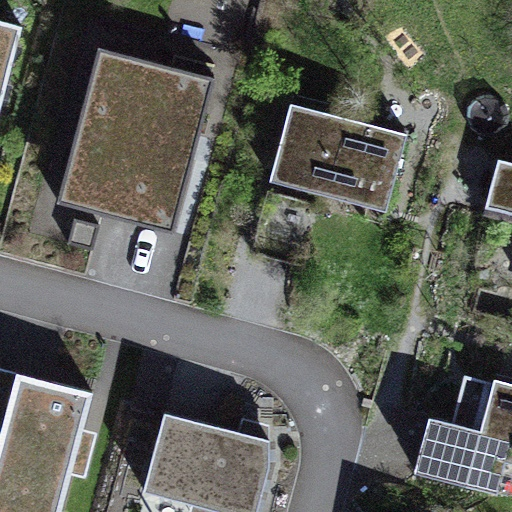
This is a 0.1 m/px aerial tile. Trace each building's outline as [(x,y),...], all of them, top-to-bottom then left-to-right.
[(0,115),(23,29),(0,22),(0,115)] [(174,240),(215,83),(98,54),(58,208),(174,240)] [(408,139),(291,109),(269,187),(386,216),(408,139)] [(511,167),(498,163),(484,213),(511,219),(511,167)] [(318,206),(268,193),(252,258),(300,270),(318,206)] [(63,511),(94,398),(0,373),(0,511),(63,511)] [(480,434),(429,423),(414,480),(497,501),(505,468),(511,469),(511,388),(494,384),(480,434)] [(268,445),(162,420),(142,494),(190,509),(189,511),(257,511),(269,471),(268,445)]
